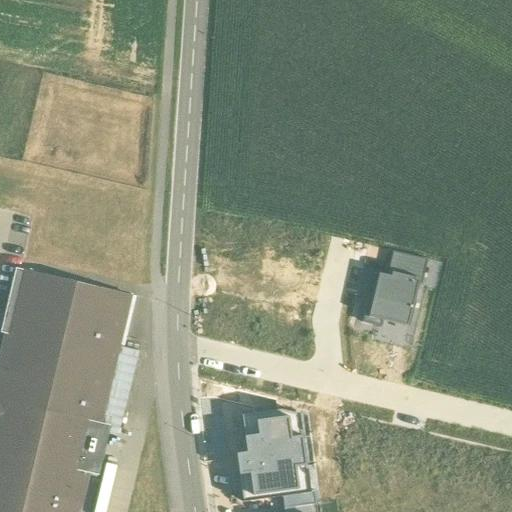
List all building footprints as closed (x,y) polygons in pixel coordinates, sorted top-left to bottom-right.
[(426,262),(392,254),(386,278),(389,278),(391,275),(418,281),(417,286),(420,287),(426,262)] [(128,297),(20,272),(6,334),(114,359),(128,297)] [(417,286),(418,281),(391,275),(389,278),(386,278),(378,276),(371,299),(367,299),(361,325),(380,329),(382,323),(407,329),(417,286)] [(114,359),(6,334),(0,357),(0,402),(97,425),(98,425),(114,359)] [(138,354),(118,349),(97,433),(117,438),(138,354)] [(97,425),(0,402),(0,511),(78,511),(81,499),(82,499),(82,497),(87,475),(88,475),(88,473),(93,451),(94,449),(93,449),(99,425),(98,425),(97,425)] [(305,468),(300,430),(298,417),(279,412),(241,418),(247,455),(236,457),(242,503),(282,498),(298,497),(298,495),(294,469),(305,468)] [(282,498),(283,510),(315,506),(313,493),(298,495),(298,497),(282,498)]
